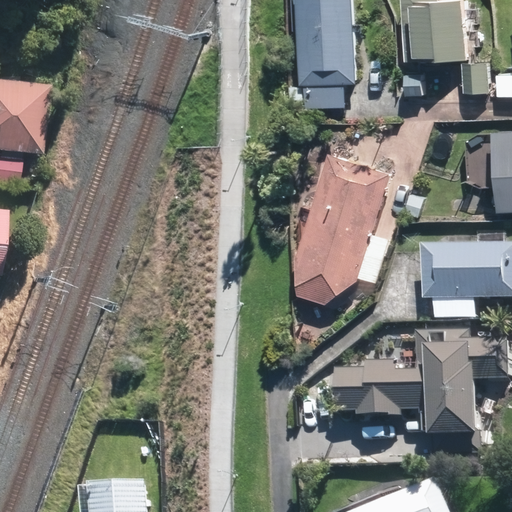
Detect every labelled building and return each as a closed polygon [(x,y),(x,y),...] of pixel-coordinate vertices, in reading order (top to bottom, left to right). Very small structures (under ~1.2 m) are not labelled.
[(367,0),(309,0),(310,81),(313,81),(313,103),(354,103),(354,81),(368,81),(367,0)] [(417,0),(417,54),(479,55),(479,0),(417,0)] [(498,86),(498,57),(473,57),(473,86),(498,86)] [(0,145),(43,151),(53,79),(0,72),(0,145)] [(405,166),(344,146),(306,260),(305,290),(334,300),(368,276),(405,166)] [(431,194),(419,190),(412,209),(425,214),(431,194)] [(0,270),(3,270),(11,204),(0,202),(0,270)] [(511,240),(435,240),(434,296),(443,296),(443,314),(484,315),(484,295),(511,295),(511,240)] [(480,327),(427,328),(428,357),(381,358),(381,364),(352,365),(353,408),(367,408),(367,412),(401,411),(401,414),(411,414),(411,407),(428,407),(428,411),(444,411),(445,430),(493,429),(492,377),(511,376),(511,336),(480,337),(480,327)] [(463,511),(448,474),(363,510),(363,511),(463,511)] [(159,511),(158,477),(104,479),(105,511),(159,511)]
